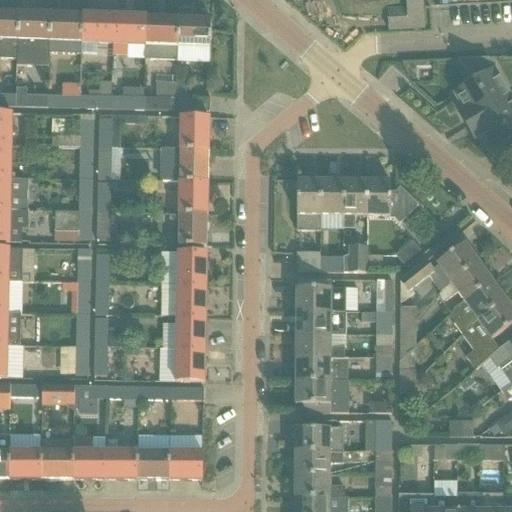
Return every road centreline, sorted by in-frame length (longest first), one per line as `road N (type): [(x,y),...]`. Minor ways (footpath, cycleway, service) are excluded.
road 1 (residential): [(335,81),(253,147),(246,507)]
road 2 (residential): [(246,507),(0,508)]
road 3 (residential): [(511,234),(335,81)]
road 4 (residential): [(511,38),(364,49),(335,81)]
road 5 (residential): [(335,81),(244,0)]
